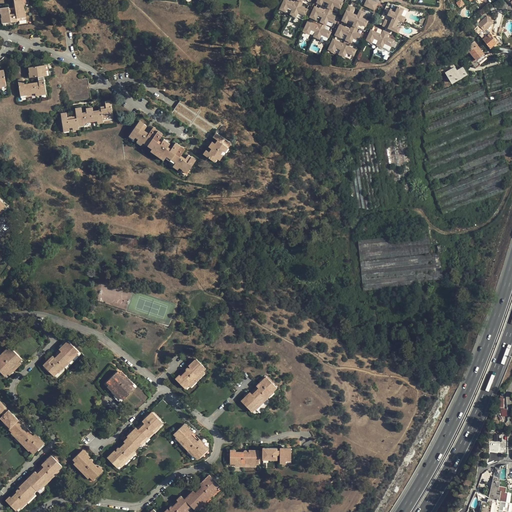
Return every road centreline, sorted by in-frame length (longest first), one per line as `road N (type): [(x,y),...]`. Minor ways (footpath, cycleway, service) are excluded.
road 1 (motorway): [(511,268),(471,380),(401,511)]
road 2 (residential): [(0,496),(53,444),(13,395),(13,384),(54,341),(30,314)]
road 3 (residential): [(36,511),(76,498),(140,505),(172,477),(211,461),(216,440)]
road 4 (motorway): [(422,511),(469,430),(511,323)]
road 5 (residential): [(8,37),(86,64),(187,134)]
road 6 (residential): [(165,389),(103,338),(30,314)]
